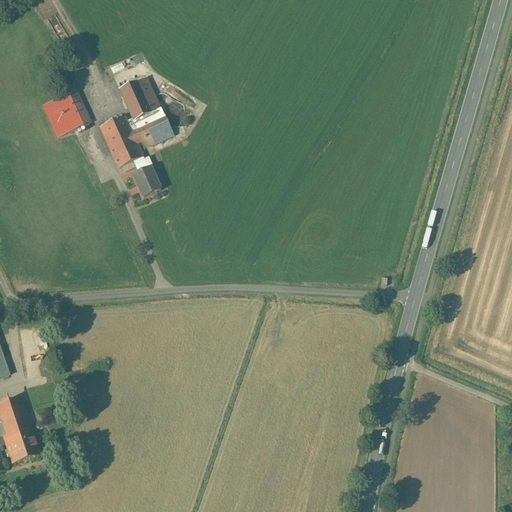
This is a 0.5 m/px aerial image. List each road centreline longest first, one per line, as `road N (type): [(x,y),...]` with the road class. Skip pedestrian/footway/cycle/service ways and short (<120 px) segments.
road 1 (unclassified): [(414,298),(210,286),(0,304)]
road 2 (primary): [(500,0),(414,298)]
road 3 (primary): [(414,298),(366,511)]
road 4 (track): [(85,130),(159,290)]
